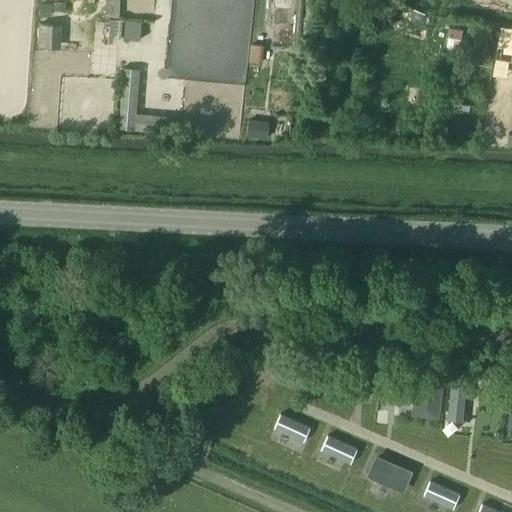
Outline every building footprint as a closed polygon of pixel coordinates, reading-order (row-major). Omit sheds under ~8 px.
[(256,18),(254,42),(266,43),(268,19),(256,18)] [(449,27),(448,37),(460,39),(461,29),(449,27)] [(476,27),(472,51),(484,52),(488,28),(476,27)] [(447,38),(444,54),(456,56),(459,40),(447,38)] [(501,39),(499,53),(510,54),(511,40),(501,39)] [(137,69),(122,68),(117,128),(132,130),(137,69)] [(172,117),(136,114),(135,130),(171,134),(172,117)] [(248,120),(247,136),(266,138),(267,128),(257,127),(258,121),(248,120)]
